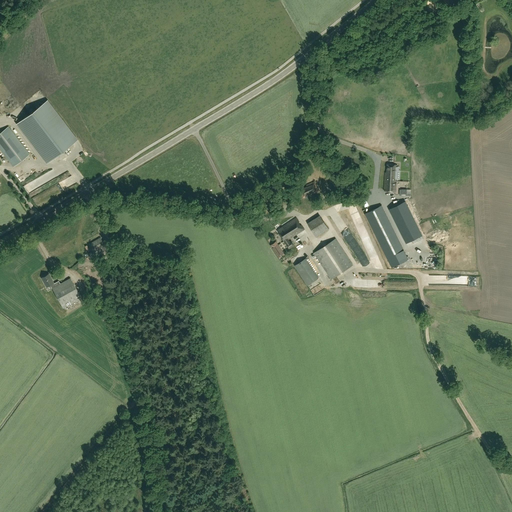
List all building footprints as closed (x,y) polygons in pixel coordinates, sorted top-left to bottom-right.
[(46,101),(16,124),(46,163),(76,140),(46,101)] [(0,149),(13,166),(29,154),(8,127),(0,132),(0,149)] [(396,191),(397,165),(387,164),(387,173),(385,172),(384,190),(396,191)] [(319,191),(314,181),(306,185),(307,187),(304,188),(304,186),(298,189),(303,198),(308,196),(307,194),(310,193),(311,195),(319,191)] [(406,243),(422,235),(405,201),(389,209),(406,243)] [(382,205),(365,213),(392,268),(409,259),(382,205)] [(349,227),(342,213),(332,217),(335,222),(337,221),(342,231),(349,227)] [(316,237),(329,229),(320,215),(307,223),(316,237)] [(358,230),(365,227),(361,217),(357,219),(355,215),(353,216),(358,230)] [(300,225),(298,222),(299,222),(296,218),(277,230),(289,248),(294,245),(291,241),(290,242),(288,239),(304,229),(301,225),(300,225)] [(351,245),(353,244),(352,242),(355,240),(351,234),(346,238),(351,245)] [(93,250),(104,243),(100,237),(89,244),(93,250)] [(331,279),(353,265),(335,238),(314,253),(331,279)] [(281,262),(287,259),(276,241),(270,245),(281,262)] [(372,261),(379,258),(372,242),(365,245),(372,261)] [(307,285),(319,277),(306,258),(295,265),(307,285)] [(54,283),(53,283),(49,273),(41,277),(46,286),(50,284),(52,288),(62,308),(80,299),(78,297),(80,296),(70,278),(58,284),(57,282),(54,283)]
